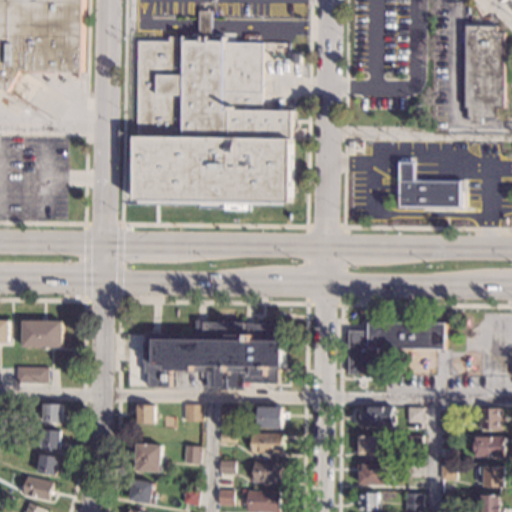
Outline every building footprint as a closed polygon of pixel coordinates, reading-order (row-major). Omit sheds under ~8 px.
[(0,0),(83,0),(82,73),(22,72),(8,93),(0,88),(0,0)] [(198,41),(212,41),(212,12),(198,12),(198,41)] [(497,27),(496,33),(504,34),(503,108),(495,108),(495,118),(481,118),(481,124),(469,124),(469,118),(468,118),(468,108),(465,108),(466,26),(497,27)] [(212,41),(226,42),(263,44),(262,110),(293,111),(293,140),(295,140),(295,144),(296,145),(295,198),(292,198),(291,203),(286,203),(286,206),(249,205),(248,211),(238,211),(225,210),(225,205),(142,204),(142,202),(136,202),(136,197),(133,197),(135,142),(136,142),(139,42),(168,42),(168,37),(185,38),(186,40),(198,41),(212,41)] [(278,64),(268,64),(269,48),(279,48),(278,64)] [(461,210),(432,209),(432,219),(421,219),(421,209),(397,208),(398,180),(462,182),(461,210)] [(9,343),(0,342),(0,320),(9,321),(9,343)] [(203,322),(244,323),(244,324),(254,324),(277,324),(277,341),(284,341),(284,367),(278,367),(278,384),(244,383),(244,387),(208,387),(208,371),(171,371),(171,387),(149,386),(149,372),(146,372),(146,332),(163,333),(163,339),(196,340),(197,320),(203,321),(203,322)] [(63,347),(23,347),(23,321),(63,321),(63,347)] [(445,349),(377,348),(377,375),(349,374),(349,331),(369,331),(369,322),(445,323),(445,349)] [(48,383),(16,383),(16,367),(48,368),(48,383)] [(62,422),(43,422),(44,404),(62,404),(62,422)] [(203,421),(184,421),(184,405),(203,405),(203,421)] [(155,423),(137,423),(137,406),(155,406),(155,423)] [(392,426),(361,426),(362,406),(392,406),(392,426)] [(235,422),(220,421),(220,407),(235,407),(235,422)] [(283,428),(258,428),(259,407),(283,408),(283,428)] [(424,408),(424,422),(407,422),(407,408),(424,408)] [(501,417),(504,417),(504,421),(501,421),(501,429),(480,429),(480,417),(479,417),(479,409),(501,409),(501,417)] [(457,429),(439,428),(440,411),(455,411),(458,411),(457,429)] [(61,431),(60,449),(42,447),(43,430),(61,431)] [(235,443),(219,443),(220,433),(236,433),(235,443)] [(283,454),(252,453),(253,433),(283,434),(283,454)] [(423,448),(407,448),(407,436),(423,436),(423,448)] [(377,439),(385,439),(385,449),(377,449),(377,455),(359,454),(359,437),(377,437),(377,439)] [(456,447),(442,447),(442,437),(456,437),(456,447)] [(504,457),(475,456),(475,437),(504,438),(504,457)] [(161,446),(160,472),(135,471),(137,444),(161,446)] [(201,447),(200,464),(184,463),(186,446),(201,447)] [(59,457),(56,475),(38,472),(40,454),(59,457)] [(235,473),(220,473),(220,461),(235,461),(235,473)] [(281,482),(254,482),(254,480),(251,480),(251,474),(254,474),(254,463),(281,463),(281,482)] [(385,476),(387,476),(387,485),(360,485),(360,471),(363,471),(363,464),(385,464),(385,476)] [(422,465),(422,478),(407,478),(407,464),(422,465)] [(456,480),(441,480),(441,465),(456,465),(456,480)] [(505,487),(484,487),(484,467),(505,467),(505,487)] [(53,483),(49,501),(23,495),(27,477),(53,483)] [(155,483),(151,504),(130,500),(133,479),(155,483)] [(200,491),(198,506),(183,503),(185,488),(200,491)] [(234,491),(233,505),(218,505),(219,490),(234,491)] [(279,494),(280,494),(280,511),(248,511),(248,491),(279,491),(279,494)] [(378,511),(361,511),(361,504),(358,504),(358,499),(360,499),(360,493),(378,493),(378,511)] [(455,504),(441,503),(441,493),(455,494),(455,504)] [(423,511),(406,511),(406,494),(423,494),(423,511)] [(501,495),(501,508),(504,509),(504,511),(481,511),(482,495),(501,495)] [(46,510),(45,511),(25,511),(29,503),(46,510)]
